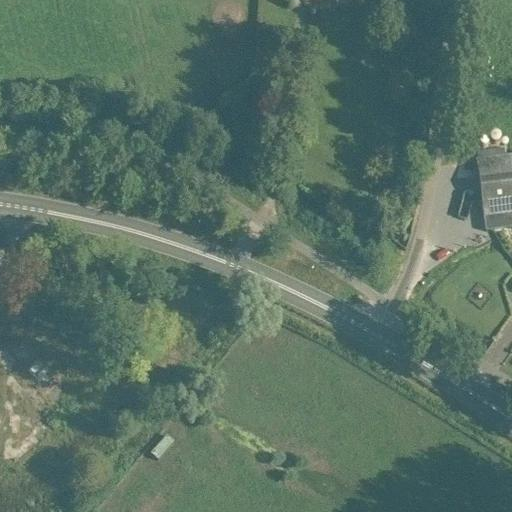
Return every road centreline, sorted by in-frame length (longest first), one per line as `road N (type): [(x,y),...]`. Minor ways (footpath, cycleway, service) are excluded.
road 1 (secondary): [(23,207),(187,249),(378,335)]
road 2 (residential): [(378,335),(397,308),(415,245),(448,80),(449,0)]
road 3 (secondary): [(378,335),(511,421)]
